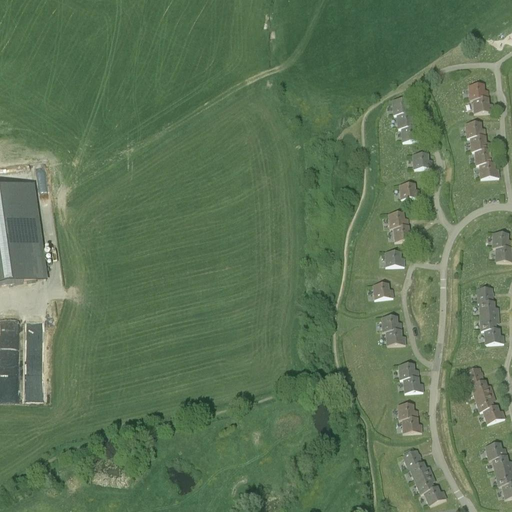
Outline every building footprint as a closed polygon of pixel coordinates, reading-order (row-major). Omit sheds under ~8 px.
[(468,104),(472,104),(488,103),(488,95),(488,93),(484,93),(484,87),(467,89),(468,104)] [(392,118),(396,118),(412,118),(412,110),(412,109),(408,109),(408,104),(408,102),(391,103),(392,118)] [(488,103),(472,104),(473,117),(492,116),(492,109),(492,107),(489,107),(488,103)] [(396,132),(400,132),(417,131),(416,124),(416,122),(413,123),(412,118),(396,118),(396,132)] [(466,142),(469,142),(485,140),(485,133),(485,131),(481,132),(481,126),(465,127),(466,142)] [(417,131),(400,132),(401,146),(421,145),(420,138),(420,136),(417,136),(417,131)] [(470,155),(474,155),(490,154),(489,147),(489,145),(486,145),(485,140),(469,142),(470,155)] [(475,169),(478,169),(495,168),(494,161),(494,159),(490,159),(490,154),(474,155),(475,169)] [(428,157),(412,158),(412,173),(432,172),(432,165),(432,163),(428,163),(428,157)] [(495,168),(478,169),(479,182),(499,181),(498,175),(498,172),(495,172),(495,168)] [(415,193),(415,186),(399,188),(400,203),(419,201),(419,194),(418,193),(415,193)] [(37,187),(0,192),(0,293),(50,286),(37,187)] [(389,233),(392,232),(409,231),(408,224),(408,221),(404,222),(403,215),(387,217),(389,233)] [(409,231),(392,232),(394,246),(413,244),(413,237),(413,235),(409,235),(409,231)] [(491,251),(495,251),(511,251),(511,245),(511,243),(508,243),(508,237),(492,236),(491,251)] [(511,251),(495,251),(494,265),(511,265),(511,257),(511,251)] [(401,261),(401,255),(385,255),(385,270),(404,270),(404,263),(404,261),(401,261)] [(389,293),(388,286),(372,288),(374,303),(393,301),(393,294),(393,293),(389,293)] [(477,307),(478,307),(493,305),(493,296),(492,291),(489,291),(489,287),(479,288),(479,292),(476,292),(477,307)] [(493,305),(478,307),(479,320),(499,319),(498,313),(498,311),(495,311),(494,305),(493,305)] [(479,334),(483,334),(496,332),(496,327),(499,326),(499,325),(499,319),(479,320),(479,334)] [(381,336),(385,336),(402,335),(401,328),(401,325),(398,326),(397,320),(381,320),(381,336)] [(500,332),(496,332),(483,334),(484,347),(504,346),(504,341),(504,338),(500,338),(500,332)] [(402,335),(385,336),(385,349),(405,348),(405,341),(405,339),(402,339),(402,335)] [(399,383),(402,383),(419,382),(418,374),(418,373),(415,373),(414,367),(398,368),(399,383)] [(469,390),(470,389),(484,384),(481,376),(480,371),(477,372),(476,368),(466,371),(467,375),(464,376),(469,390)] [(419,382),(402,383),(403,397),(423,395),(423,388),(423,386),(419,387),(419,382)] [(485,384),(484,384),(470,389),(474,403),(493,396),(491,390),(490,389),(487,390),(485,384)] [(479,415),(482,414),(494,409),(492,404),(495,403),(495,401),(493,396),(474,403),(479,415)] [(413,407),(397,408),(398,416),(398,423),(402,423),(418,422),(418,415),(417,413),(414,413),(413,407)] [(497,408),(494,409),(482,414),(486,427),(505,421),(503,415),(502,413),(499,415),(497,408)] [(418,422),(402,423),(402,437),(422,436),(422,429),(422,427),(418,427),(418,422)] [(488,464),(491,463),(507,460),(505,453),(505,451),(502,452),(500,446),(484,450),(488,464)] [(407,473),(409,473),(424,466),(424,464),(421,465),(419,458),(419,457),(417,453),(402,459),(407,473)] [(494,477),(511,472),(511,465),(511,464),(508,465),(507,460),(491,463),(494,477)] [(409,473),(414,485),(433,477),(430,471),(429,469),(426,470),(424,466),(409,473)] [(497,490),(501,489),(511,485),(511,480),(511,472),(494,477),(497,490)] [(420,498),(423,497),(438,490),(438,488),(434,490),(432,485),(435,484),(435,482),(433,477),(414,485),(420,498)] [(511,485),(501,489),(504,502),(511,500),(511,485)] [(438,490),(423,497),(428,509),(446,502),(444,495),(443,493),(440,495),(438,490)]
